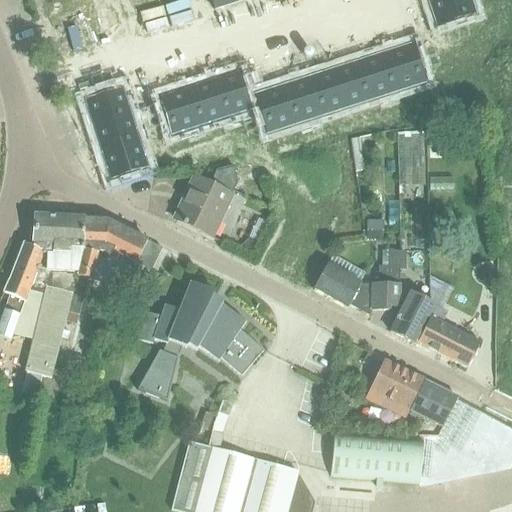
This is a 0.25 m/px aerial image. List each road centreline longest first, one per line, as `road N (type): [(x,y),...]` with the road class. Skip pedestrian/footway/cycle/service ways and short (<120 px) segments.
road 1 (residential): [(27,174),(68,185),(489,398)]
road 2 (residential): [(418,20),(266,66),(229,29),(127,59)]
